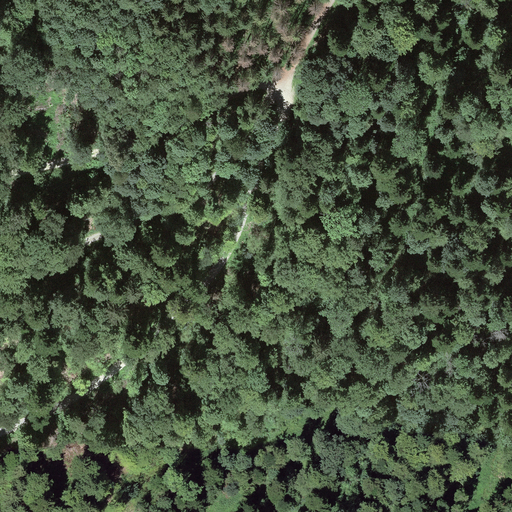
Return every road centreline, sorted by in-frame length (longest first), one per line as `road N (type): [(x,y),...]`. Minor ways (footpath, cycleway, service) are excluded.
road 1 (track): [(288,72),(240,225),(210,275),(88,388),(0,430)]
road 2 (track): [(0,274),(178,203),(212,178),(254,127),(331,0)]
road 3 (track): [(288,72),(110,151),(0,176)]
road 4 (track): [(214,511),(251,451),(314,420)]
